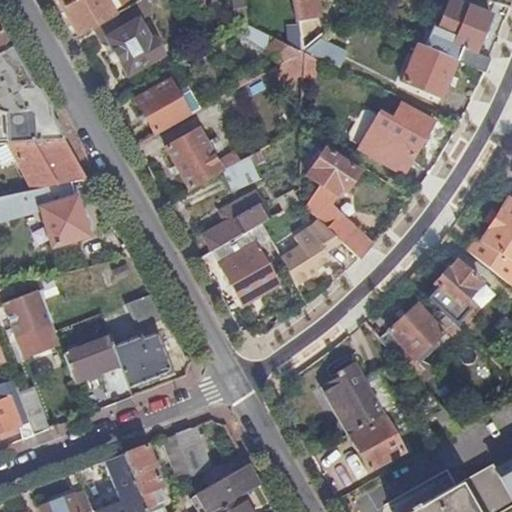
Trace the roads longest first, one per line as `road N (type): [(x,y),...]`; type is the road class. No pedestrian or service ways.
road 1 (tertiary): [(235,380),(15,0)]
road 2 (residential): [(235,380),(338,318),(408,243),(481,139),(511,59)]
road 3 (residential): [(0,479),(235,380)]
road 4 (tertiary): [(308,511),(235,380)]
